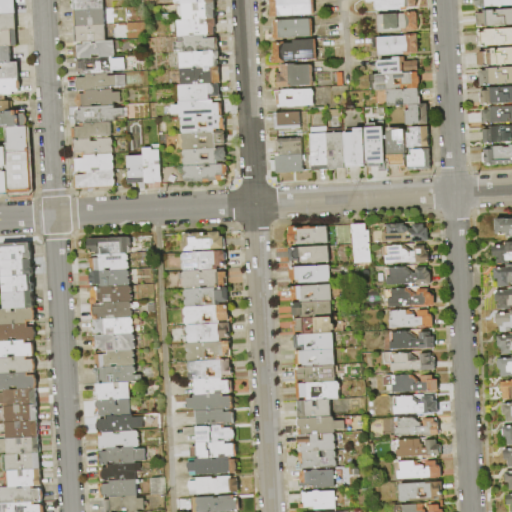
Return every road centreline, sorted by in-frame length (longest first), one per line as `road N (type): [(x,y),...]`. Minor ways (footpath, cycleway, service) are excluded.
road 1 (residential): [(443,0),(471,511)]
road 2 (residential): [(511,190),(0,218)]
road 3 (residential): [(242,0),(270,511)]
road 4 (residential): [(42,0),(70,511)]
